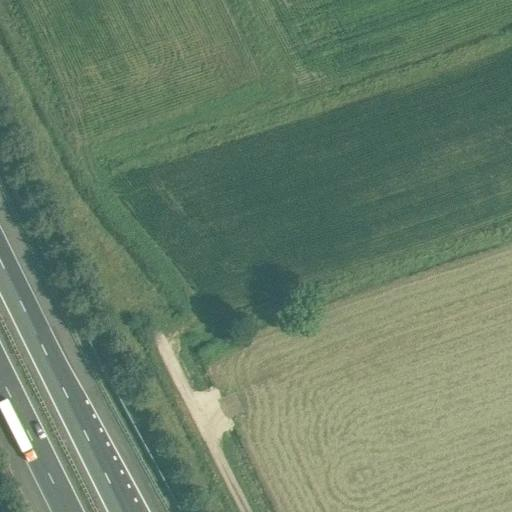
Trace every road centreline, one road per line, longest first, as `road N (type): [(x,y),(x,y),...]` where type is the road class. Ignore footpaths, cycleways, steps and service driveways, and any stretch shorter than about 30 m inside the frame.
road 1 (motorway): [(122,511),(0,260)]
road 2 (unclassified): [(247,511),(167,354),(167,339),(197,320)]
road 3 (motorway): [(0,380),(65,511)]
